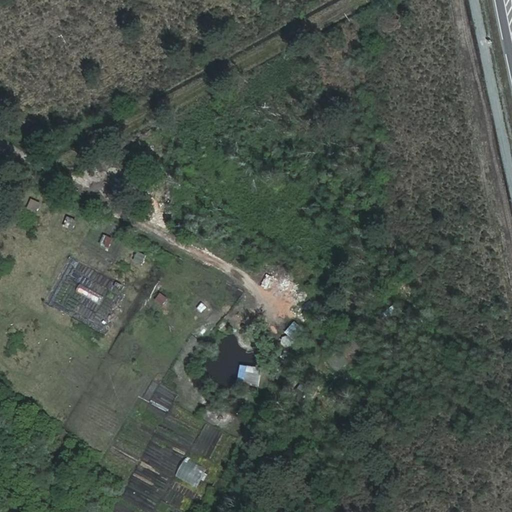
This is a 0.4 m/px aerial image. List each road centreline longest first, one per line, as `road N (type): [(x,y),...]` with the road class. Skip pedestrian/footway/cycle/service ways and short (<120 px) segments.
road 1 (unknown): [(362,4),(38,155)]
road 2 (track): [(511,180),(475,0)]
